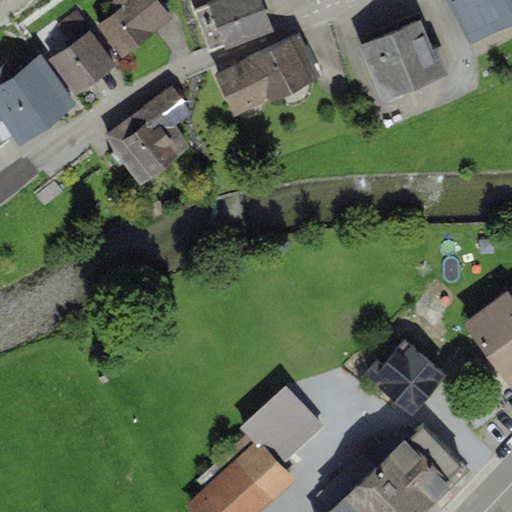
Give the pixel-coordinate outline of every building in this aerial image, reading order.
[(175,10),(166,0),(111,0),(114,3),(95,19),(122,53),(175,10)] [(194,7),(210,48),(274,23),(265,0),(209,0),(209,1),(194,7)] [(511,0),(450,0),(472,38),(511,15),(511,0)] [(49,54),(75,87),(115,56),(77,8),(58,22),(70,38),(49,54)] [(419,11),(357,37),(381,93),(449,63),(438,38),(432,41),(419,11)] [(297,27),(214,66),(235,110),(318,71),(297,27)] [(74,94),(40,49),(12,70),(4,60),(0,62),(0,108),(5,115),(21,135),(74,94)] [(172,80),(107,129),(114,147),(140,178),(190,141),(175,121),(193,107),(172,80)] [(511,283),(465,316),(509,378),(511,375),(511,283)] [(413,409),(447,367),(411,337),(402,347),(395,341),(385,354),(376,347),(360,366),(413,409)] [(105,372),(99,376),(103,383),(110,379),(105,372)] [(188,503),(196,511),(259,511),(298,476),(283,460),(323,422),(285,382),(243,422),(257,437),(188,503)] [(324,511),(408,511),(418,503),(426,510),(473,466),(424,414),(410,427),(406,423),(326,499),(332,505),(324,511)]
